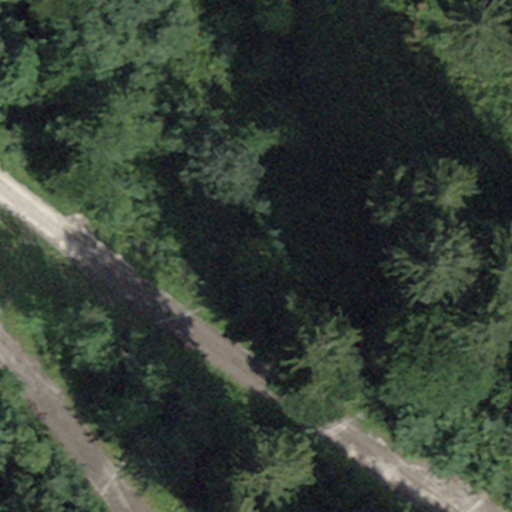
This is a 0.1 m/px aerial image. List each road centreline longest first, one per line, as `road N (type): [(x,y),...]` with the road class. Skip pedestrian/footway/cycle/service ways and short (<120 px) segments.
road 1 (track): [(458,511),(129,284),(0,178)]
road 2 (track): [(0,345),(68,423),(129,511)]
